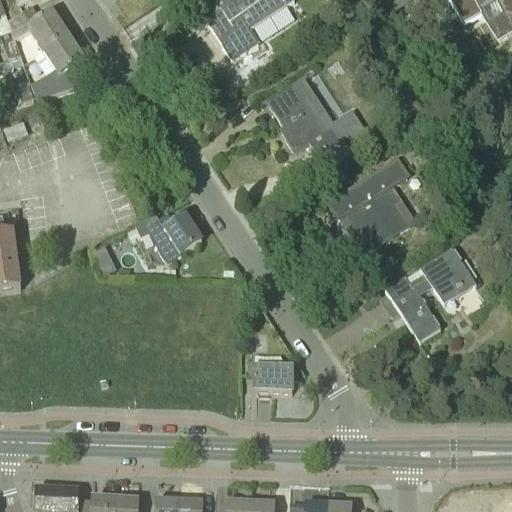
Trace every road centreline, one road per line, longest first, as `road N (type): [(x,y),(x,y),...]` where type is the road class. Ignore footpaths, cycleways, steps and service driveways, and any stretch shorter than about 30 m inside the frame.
road 1 (residential): [(346,453),(337,392),(81,0)]
road 2 (tertiary): [(2,442),(346,453)]
